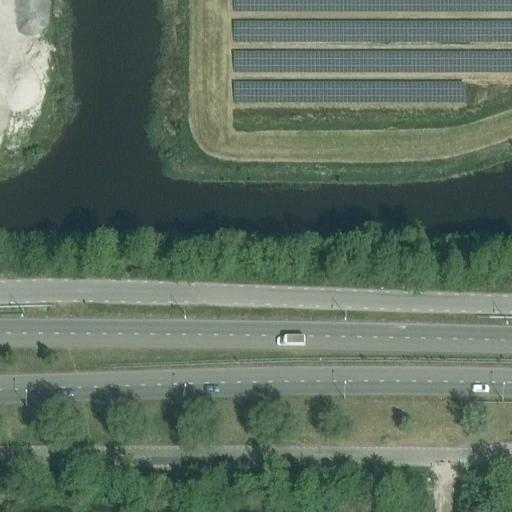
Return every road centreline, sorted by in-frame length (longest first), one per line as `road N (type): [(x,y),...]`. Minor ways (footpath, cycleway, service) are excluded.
road 1 (tertiary): [(511,306),(0,294)]
road 2 (trunk): [(511,342),(0,334)]
road 3 (trunk): [(0,389),(511,384)]
